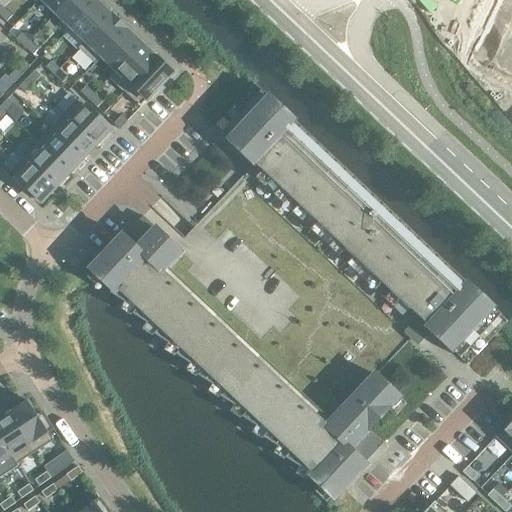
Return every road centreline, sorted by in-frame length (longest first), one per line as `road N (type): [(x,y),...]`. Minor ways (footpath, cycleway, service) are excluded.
road 1 (secondary): [(511,230),(364,89)]
road 2 (residential): [(54,250),(193,103)]
road 3 (residential): [(132,511),(25,350)]
road 4 (residential): [(484,391),(375,511)]
